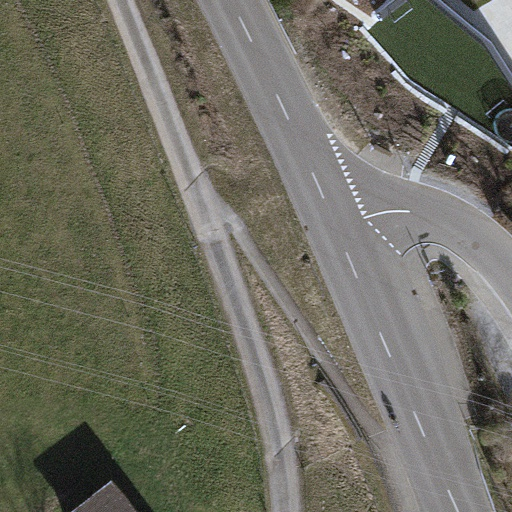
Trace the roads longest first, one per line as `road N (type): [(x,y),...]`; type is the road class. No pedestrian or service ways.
road 1 (secondary): [(458,511),(342,232)]
road 2 (secondary): [(342,232),(231,0)]
road 3 (residential): [(342,232),(372,217),(421,213),(511,269)]
